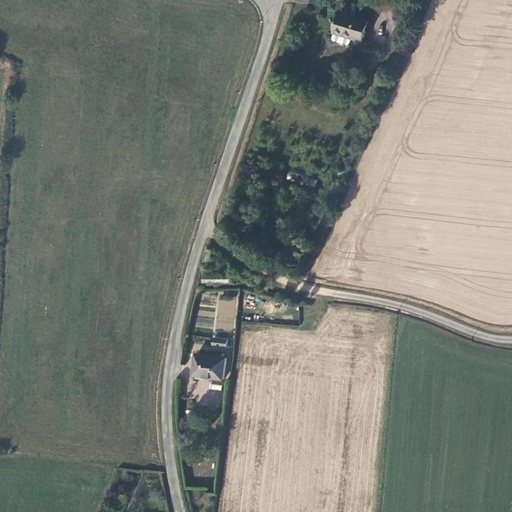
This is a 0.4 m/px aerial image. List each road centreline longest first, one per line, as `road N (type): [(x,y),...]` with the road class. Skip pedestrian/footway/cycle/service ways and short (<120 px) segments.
road 1 (unclassified): [(203,228),(292,283),(511,339)]
road 2 (tertiary): [(203,228),(164,395),(180,511)]
road 3 (tertiary): [(275,0),(203,228)]
